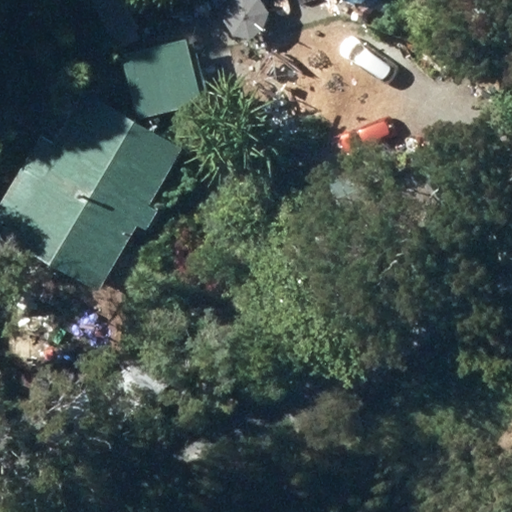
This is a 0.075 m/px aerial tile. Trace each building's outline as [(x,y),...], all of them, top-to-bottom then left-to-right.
[(511,0),(488,0),(464,27),(511,71),(511,0)] [(108,27),(119,50),(149,36),(138,13),(108,27)] [(195,41),(131,57),(146,117),(211,101),(208,91),(264,77),(255,42),(198,56),(195,41)] [(272,91),(269,91),(274,108),(305,100),(290,46),(262,53),(272,91)] [(188,148),(91,90),(60,140),(48,133),(0,212),(0,226),(103,289),(143,222),(154,229),(167,208),(156,201),(188,148)] [(378,165),(342,178),(352,206),(388,194),(378,165)]
